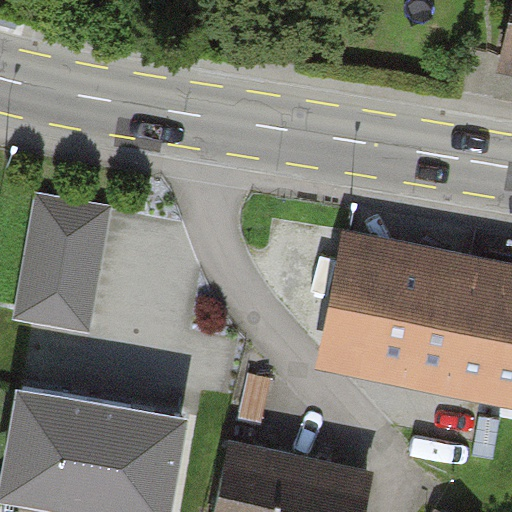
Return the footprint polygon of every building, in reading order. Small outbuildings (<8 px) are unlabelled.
[(511,4),(500,56),(511,58),(511,4)] [(107,213),(42,200),(20,309),(86,322),(107,213)] [(511,275),(348,239),(324,345),(511,386),(511,275)] [(141,511),(155,511),(175,426),(46,397),(26,486),(141,511)] [(363,511),(372,474),(226,441),(210,511),(363,511)]
